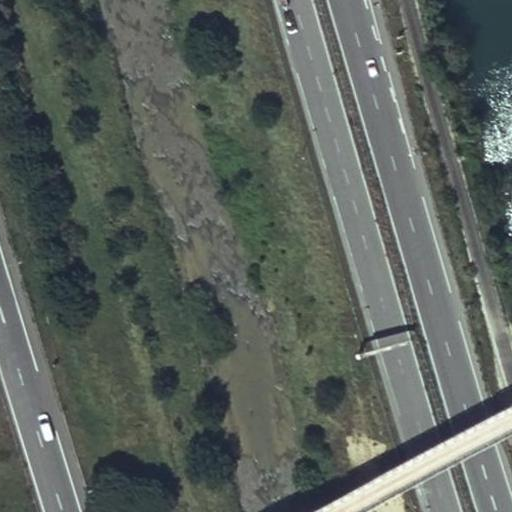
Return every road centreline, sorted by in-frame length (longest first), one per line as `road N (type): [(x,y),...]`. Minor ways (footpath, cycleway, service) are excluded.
road 1 (trunk): [(290,0),(444,511)]
road 2 (trunk): [(495,511),(344,0)]
road 3 (motorway): [(59,511),(0,316)]
